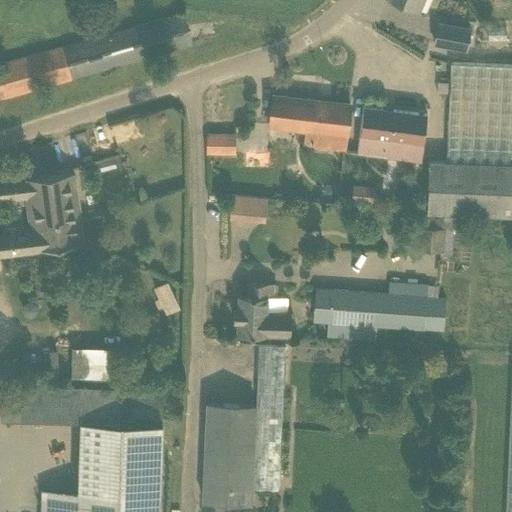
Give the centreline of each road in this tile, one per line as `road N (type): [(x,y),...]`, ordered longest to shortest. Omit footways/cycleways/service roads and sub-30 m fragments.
road 1 (unclassified): [(186,511),(196,366),(193,79)]
road 2 (unclassified): [(0,141),(193,79)]
road 3 (unclassified): [(193,79),(296,48),(355,0)]
